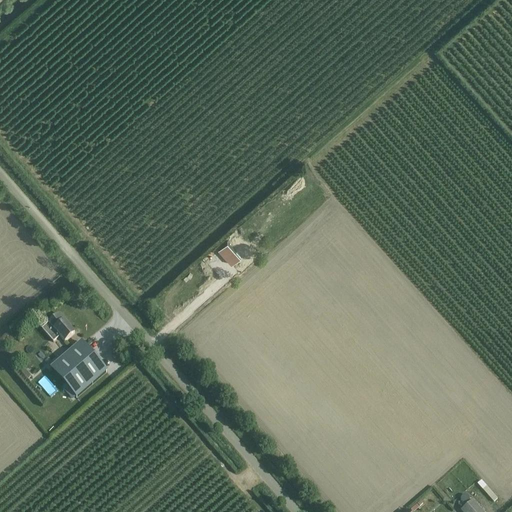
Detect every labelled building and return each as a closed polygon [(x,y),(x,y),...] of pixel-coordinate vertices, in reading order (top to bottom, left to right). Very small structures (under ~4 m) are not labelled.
[(218,250),(231,265),(240,257),(227,242),(218,250)] [(74,334),(64,323),(65,322),(59,315),(48,324),(49,325),(42,330),(53,343),(60,337),(65,343),(74,334)] [(51,369),(76,398),(106,373),(107,372),(81,343),(80,343),(51,369)] [(480,479),(475,481),(478,489),(483,486),(480,479)] [(482,489),(489,498),(492,495),(485,487),(482,489)] [(460,503),(468,498),(464,493),(457,497),(460,503)] [(462,511),(482,511),(472,500),(461,510),(462,511)] [(413,511),(423,504),(421,501),(410,509),(412,511),(413,511)]
